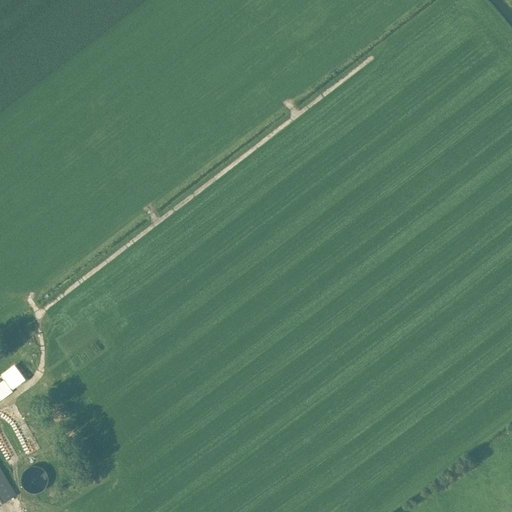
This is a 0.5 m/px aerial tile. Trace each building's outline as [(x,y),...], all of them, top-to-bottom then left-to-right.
[(13,383),(25,376),(18,364),(6,372),(13,383)] [(16,409),(23,422),(37,415),(30,402),(16,409)] [(39,418),(26,424),(32,437),(46,431),(39,418)] [(30,467),(27,468),(24,471),(22,473),(21,477),(20,480),(21,483),(22,487),(24,489),(26,492),(29,493),(32,494),(36,494),(39,493),(42,492),(45,490),(47,487),(48,484),(48,480),(48,477),(47,474),(45,471),(43,469),(40,467),(36,466),(33,466),(30,467)] [(0,505),(16,495),(0,467),(0,505)]
